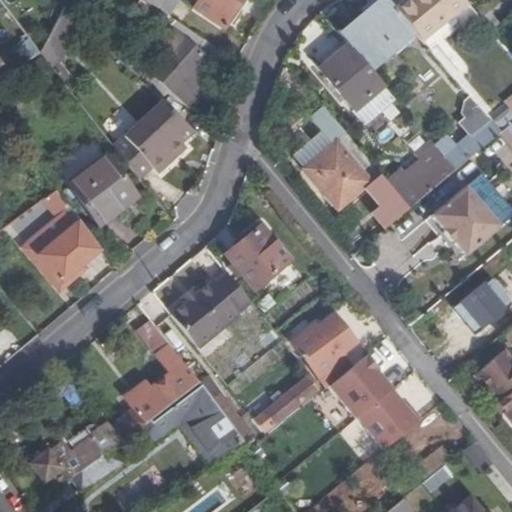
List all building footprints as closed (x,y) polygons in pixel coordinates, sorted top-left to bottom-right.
[(74,20),(76,21),(85,0),(69,0),(64,11),(74,20)] [(140,0),(163,15),(173,0),(140,0)] [(223,32),(243,0),(202,0),(194,11),(223,32)] [(388,0),(385,0),(342,37),(350,46),(372,72),(417,34),(399,13),(388,0)] [(414,0),(399,13),(417,34),(424,42),(469,4),(465,0),(414,0)] [(493,32),(499,25),(485,8),(478,14),(493,32)] [(40,55),(48,65),(74,20),(64,11),(40,55)] [(145,34),(152,40),(169,19),(163,15),(145,34)] [(215,67),(223,56),(169,19),(152,40),(172,58),(154,78),(188,111),(208,90),(204,87),(219,71),(215,67)] [(372,72),(350,46),(321,71),(355,111),(370,99),(384,86),(372,72)] [(21,72),(17,75),(21,81),(25,77),(21,72)] [(377,107),(392,95),(384,86),(370,99),(377,107)] [(179,144),(193,133),(162,102),(123,138),(124,139),(114,149),(140,181),(152,170),(157,176),(168,165),(167,163),(173,158),(175,159),(184,150),(179,144)] [(382,176),(326,110),(313,121),(325,134),(297,157),(306,169),(304,171),(339,212),(382,176)] [(446,159),(457,171),(502,134),(481,110),(476,114),(486,126),(446,159)] [(408,146),(419,158),(434,145),(424,132),(408,146)] [(389,184),(411,211),(457,171),(446,159),(434,145),(419,158),(424,165),(409,177),(403,172),(389,184)] [(106,158),(69,186),(97,224),(120,207),(122,210),(136,199),(106,158)] [(511,217),(511,209),(481,174),(426,222),(461,262),(511,217)] [(97,224),(99,227),(122,210),(120,207),(97,224)] [(83,265),(101,252),(68,209),(26,241),(59,283),(83,265)] [(261,226),(256,231),(270,248),(274,244),(261,226)] [(270,248),(256,231),(224,256),(253,291),(289,262),(274,244),(270,248)] [(59,283),(26,241),(21,245),(56,292),(86,269),(83,265),(59,283)] [(252,303),(222,268),(171,310),(201,346),(252,303)] [(476,334),(511,305),(489,278),(455,308),(476,334)] [(332,317),(293,349),(311,370),(333,353),(336,357),(354,344),(332,317)] [(153,352),(167,344),(155,324),(141,332),(153,352)] [(511,345),(511,324),(502,332),(511,345)] [(511,358),(505,349),(472,374),(511,425),(511,358)] [(418,419),(363,356),(328,386),(384,449),(418,419)] [(183,367),(169,377),(152,390),(147,394),(142,388),(125,401),(133,413),(143,426),(146,424),(180,399),(192,390),(198,386),(183,367)] [(316,393),(305,380),(254,421),(264,433),(316,393)] [(147,384),(142,388),(147,394),(152,390),(147,384)] [(181,422),(213,465),(241,445),(217,412),(205,396),(199,389),(194,393),(192,390),(180,399),(181,402),(148,426),(146,424),(143,426),(134,433),(130,435),(142,450),(181,422)] [(217,412),(227,405),(215,389),(205,396),(217,412)] [(247,452),(253,448),(249,442),(253,439),(227,405),(217,412),(241,445),(247,452)] [(124,420),(134,433),(143,426),(133,413),(124,420)] [(57,463),(70,479),(104,455),(110,451),(119,444),(107,428),(92,439),(90,438),(57,463)] [(410,495),(450,462),(441,450),(410,475),(412,479),(402,486),(410,495)] [(104,455),(70,479),(80,493),(120,464),(110,451),(104,455)] [(258,484),(267,478),(255,462),(246,468),(258,484)] [(243,492),(254,482),(241,467),(229,477),(243,492)] [(480,511),(468,498),(451,511),(480,511)] [(410,511),(402,501),(388,511),(410,511)]
